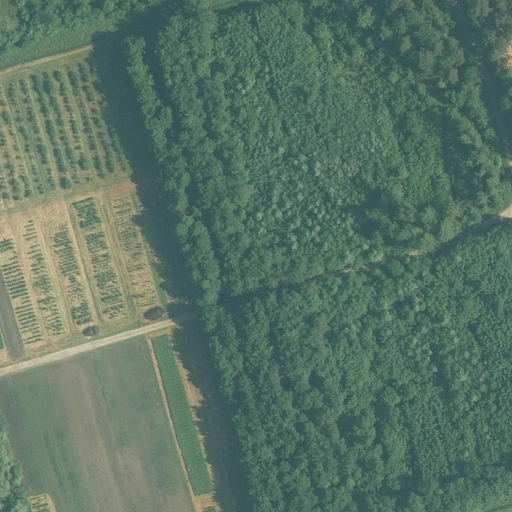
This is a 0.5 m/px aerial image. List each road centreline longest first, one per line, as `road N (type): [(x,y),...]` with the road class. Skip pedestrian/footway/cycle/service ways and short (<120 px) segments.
road 1 (track): [(0,372),(412,254),(511,210)]
road 2 (unclassified): [(511,163),(451,0)]
